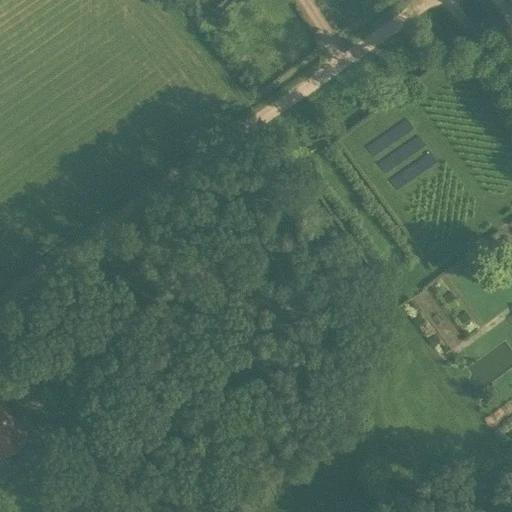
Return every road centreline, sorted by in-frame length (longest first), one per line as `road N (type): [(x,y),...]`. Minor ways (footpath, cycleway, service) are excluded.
road 1 (track): [(419,0),(0,303)]
road 2 (track): [(126,511),(0,363)]
